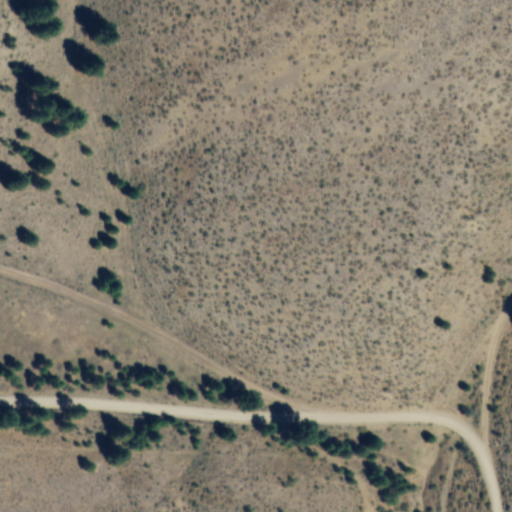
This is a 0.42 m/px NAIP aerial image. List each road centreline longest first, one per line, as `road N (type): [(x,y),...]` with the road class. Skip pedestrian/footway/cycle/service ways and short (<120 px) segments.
road 1 (residential): [(491,416),(232,368),(0,274)]
road 2 (residential): [(500,511),(491,416),(511,321)]
